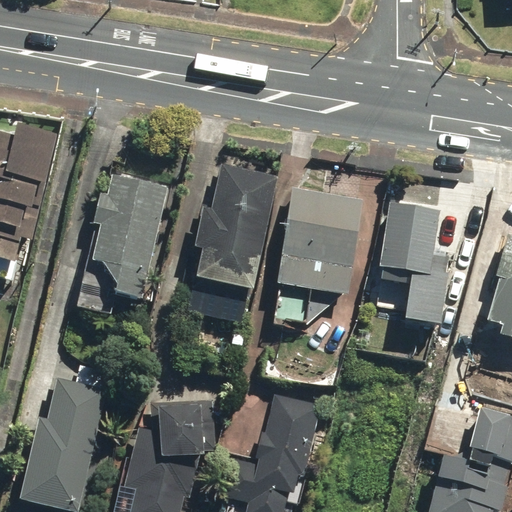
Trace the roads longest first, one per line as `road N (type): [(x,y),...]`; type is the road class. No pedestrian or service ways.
road 1 (primary): [(0,49),(383,108)]
road 2 (primary): [(383,108),(511,130)]
